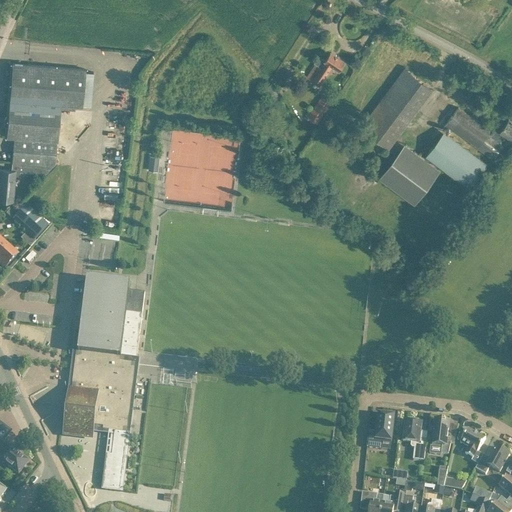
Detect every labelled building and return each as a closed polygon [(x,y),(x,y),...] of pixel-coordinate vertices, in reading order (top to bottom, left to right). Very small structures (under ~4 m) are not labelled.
[(306,77),(319,85),(332,65),(339,70),(345,61),(331,51),(321,66),(315,63),(306,77)] [(45,173),(54,163),(56,141),(58,141),(61,108),(74,109),(74,106),(83,106),(85,69),(12,63),(6,136),(14,137),(11,170),(0,168),(0,169),(1,169),(0,182),(0,181),(0,192),(3,193),(3,199),(0,198),(0,199),(13,200),(15,177),(19,177),(20,171),(45,173)] [(360,125),(388,147),(433,88),(405,67),(360,125)] [(118,83),(129,83),(130,73),(119,73),(118,83)] [(332,101),(322,95),(308,117),(317,123),(332,101)] [(492,131),(459,107),(446,124),(493,159),(509,137),(511,139),(511,119),(509,118),(500,131),(495,127),(492,131)] [(450,131),(446,136),(458,144),(462,139),(450,131)] [(464,182),(477,164),(441,136),(427,154),(464,182)] [(159,156),(150,155),(148,170),(157,171),(159,156)] [(471,203),(462,197),(445,221),(453,227),(471,203)] [(26,206),(12,221),(34,241),(48,227),(26,206)] [(24,247),(29,241),(17,230),(12,236),(24,247)] [(0,264),(5,269),(17,256),(4,244),(0,244),(0,264)] [(82,320),(78,353),(128,359),(137,360),(145,293),(129,291),(130,284),(87,278),(82,320)] [(46,339),(49,326),(35,323),(33,337),(46,339)] [(105,431),(115,433),(127,434),(132,398),(132,396),(130,396),(133,373),(135,373),(136,364),(128,363),(128,359),(78,353),(76,367),(77,368),(75,389),(72,388),(66,434),(91,437),(92,427),(103,428),(103,431),(105,431)] [(392,416),(381,415),(381,416),(379,415),(377,429),(370,428),(367,448),(381,450),(382,441),(391,442),(394,417),(392,417),(392,416)] [(424,462),(427,440),(420,439),(422,424),(418,423),(417,421),(411,421),(409,422),(405,422),(403,442),(411,443),(411,447),(412,449),(414,449),(413,461),(424,462)] [(441,454),(449,455),(451,443),(447,443),(449,423),(449,424),(445,424),(445,423),(435,421),(432,447),(439,448),(440,446),(442,446),(441,454)] [(477,453),(478,454),(485,440),(468,430),(465,435),(461,433),(457,440),(461,442),(460,444),(469,448),(465,454),(473,459),(477,453)] [(120,492),(127,434),(115,433),(112,456),(107,455),(103,487),(103,490),(120,492)] [(29,462),(9,447),(0,458),(0,460),(19,475),(29,462)] [(499,449),(496,447),(490,459),(483,456),(476,470),(486,476),(490,467),(500,472),(510,455),(506,453),(506,451),(504,450),(503,449),(501,449),(499,449)] [(437,487),(444,488),(446,479),(448,469),(447,472),(439,471),(437,487)] [(511,481),(506,477),(499,486),(511,497),(506,503),(501,499),(497,504),(506,511),(511,511),(511,481)] [(467,483),(446,479),(444,488),(462,491),(467,483)] [(435,490),(434,494),(443,495),(444,488),(435,487),(435,490)] [(476,488),(473,495),(482,499),(489,502),(492,495),(476,488)] [(368,511),(381,511),(383,504),(376,503),(377,495),(362,493),(360,510),(361,510),(361,508),(369,510),(368,511)] [(400,511),(404,495),(396,493),(395,498),(390,497),(389,505),(383,504),(381,511),(400,511)] [(404,495),(400,511),(420,511),(421,510),(414,509),(415,504),(414,502),(413,502),(413,498),(404,496),(404,495)] [(485,511),(489,502),(482,499),(477,511),(468,511),(485,511)] [(421,510),(420,511),(440,511),(442,502),(432,501),(431,505),(430,505),(428,506),(427,511),(421,510)] [(506,511),(497,504),(496,503),(488,511),(506,511)]
